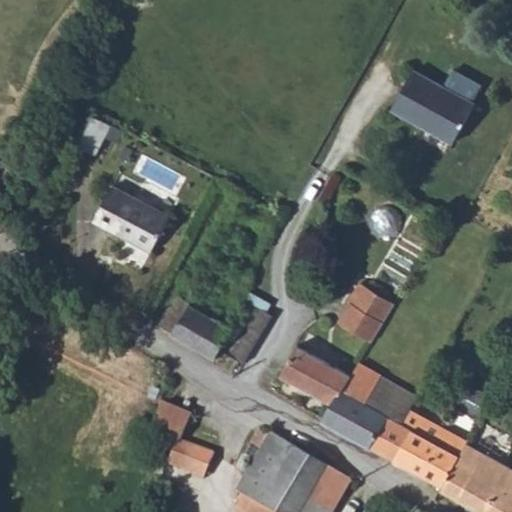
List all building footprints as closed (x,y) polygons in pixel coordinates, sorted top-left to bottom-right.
[(390,107),(451,141),(474,102),(412,67),(390,107)] [(78,143),(94,151),(109,124),(93,115),(78,143)] [(92,218),(149,247),(167,213),(111,184),(92,218)] [(246,195),(240,192),(237,199),(243,201),(246,195)] [(250,210),(270,220),(275,211),(255,201),(250,210)] [(338,318),(370,337),(393,298),(359,278),(348,295),(350,297),(338,318)] [(157,324),(213,357),(231,327),(175,293),(157,324)] [(224,350),(242,361),(271,314),(252,302),(224,350)] [(281,373),(331,401),(348,373),(295,345),(281,373)] [(380,373),(356,359),(348,373),(331,401),(320,419),(383,454),(399,424),(401,420),(366,401),(380,373)] [(416,393),(380,373),(366,401),(401,420),(408,407),(416,393)] [(484,406),(490,395),(468,383),(461,394),(484,406)] [(479,416),(484,406),(461,394),(456,403),(479,416)] [(401,420),(399,424),(411,430),(394,460),(441,486),(465,440),(466,439),(408,407),(401,420)] [(184,430),(153,416),(148,423),(145,424),(143,427),(142,431),(142,434),(143,436),(146,438),(149,438),(152,437),(149,445),(170,455),(167,462),(203,475),(214,452),(181,439),(184,430)] [(399,424),(383,454),(394,460),(411,430),(399,424)] [(253,500),(245,511),(347,511),(349,510),(337,501),(351,476),(339,470),(268,431),(267,434),(256,427),(249,440),(258,446),(234,488),(253,500)] [(439,489),(481,511),(510,511),(511,509),(511,491),(511,490),(511,487),(511,466),(465,440),(441,486),(439,489)] [(351,476),(357,467),(345,460),(339,470),(351,476)]
